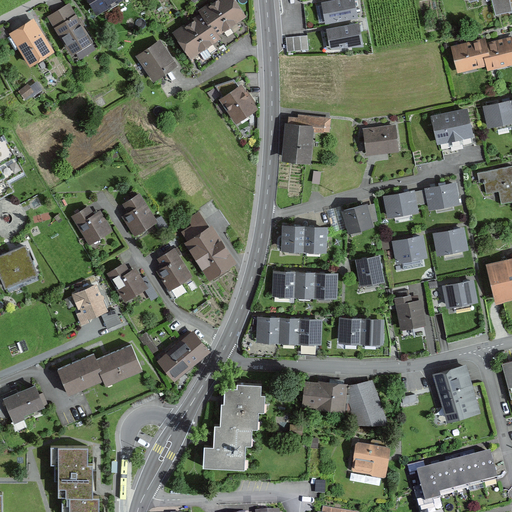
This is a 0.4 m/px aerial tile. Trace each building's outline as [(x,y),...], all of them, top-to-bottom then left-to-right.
[(87,0),(95,13),(118,0),(87,0)] [(212,0),(208,3),(225,29),(241,18),(228,0),(212,0)] [(348,0),(346,0),(318,5),(322,25),(352,20),(348,0)] [(465,0),(466,1),(468,0),(489,0),(493,14),(508,11),(505,0),(465,0)] [(69,3),(49,16),(71,50),(91,38),(69,3)] [(208,3),(191,15),(193,18),(202,31),(205,28),(212,38),(225,29),(208,3)] [(33,17),(11,31),(30,61),(52,46),(33,17)] [(183,25),(200,52),(214,42),(212,38),(205,28),(202,31),(193,18),(183,25)] [(168,35),(186,61),(200,52),(183,25),(168,35)] [(354,27),(323,33),(327,53),(357,47),(354,27)] [(297,51),(305,51),(304,36),(297,36),(297,51)] [(282,52),(290,51),(289,37),(282,37),(282,52)] [(511,44),(511,39),(484,45),(487,58),(481,59),(482,66),(483,70),(511,63),(511,44)] [(483,40),(449,48),(454,72),(482,66),(481,59),(487,58),(484,45),(483,40)] [(155,43),(132,58),(150,83),(172,68),(155,43)] [(27,99),(43,87),(37,78),(21,91),(27,99)] [(237,88),(217,102),(233,126),(254,112),(237,88)] [(507,102),(481,107),(486,129),(511,123),(507,102)] [(462,110),(429,117),(434,144),(468,137),(462,110)] [(294,128),(283,127),(280,163),(305,166),(308,134),(324,136),(325,120),(295,117),(294,128)] [(390,127),(360,131),(363,157),(393,154),(390,127)] [(0,151),(0,196),(9,191),(4,182),(19,174),(5,148),(0,151)] [(511,202),(511,184),(511,180),(508,166),(471,173),(474,184),(482,182),(484,192),(496,190),(499,205),(511,202)] [(450,184),(421,189),(425,211),(454,205),(450,184)] [(409,192),(380,197),(384,218),(413,213),(409,192)] [(136,197),(120,206),(126,215),(122,218),(132,236),(152,225),(136,197)] [(361,205),(341,210),(347,233),(367,228),(361,205)] [(84,208),(69,217),(86,244),(107,231),(96,213),(90,217),(84,208)] [(300,229),(280,229),(279,253),(299,254),(300,229)] [(322,230),(300,229),(299,254),(321,254),(322,230)] [(459,229),(430,234),(434,256),(463,251),(459,229)] [(206,230),(182,245),(205,282),(230,267),(206,230)] [(418,236),(389,242),(393,263),(422,258),(418,236)] [(159,259),(156,261),(161,270),(157,273),(168,291),(188,279),(166,244),(155,251),(159,259)] [(6,256),(18,285),(33,279),(21,250),(6,256)] [(6,256),(0,258),(0,288),(1,292),(18,285),(6,256)] [(375,258),(352,262),(358,288),(380,283),(375,258)] [(511,260),(489,265),(498,302),(511,298),(511,260)] [(121,265),(106,274),(122,301),(144,288),(133,269),(126,273),(121,265)] [(291,274),(271,273),(270,298),(290,299),(291,274)] [(313,275),(291,274),(290,299),(312,300),(313,275)] [(333,276),(313,275),(312,300),(333,301),(333,276)] [(474,281),(444,287),(449,309),(478,303),(474,281)] [(97,316),(103,314),(91,286),(67,297),(79,324),(97,316)] [(413,295),(396,299),(403,330),(427,325),(422,300),(414,302),(413,295)] [(115,321),(110,311),(103,314),(97,316),(102,327),(115,321)] [(279,319),(259,319),(258,343),(279,344),(279,319)] [(301,320),(279,319),(279,344),(301,344),(301,320)] [(362,320),(341,319),(340,342),(362,343),(362,320)] [(321,320),(301,320),(301,344),(321,345),(321,320)] [(385,320),(362,320),(362,343),(384,344),(385,320)] [(156,359),(176,383),(210,354),(190,331),(156,359)] [(110,383),(136,371),(124,346),(98,358),(107,377),(110,383)] [(72,394),(107,377),(98,358),(91,362),(89,357),(61,371),(72,394)] [(511,363),(503,366),(509,388),(511,387),(511,363)] [(466,365),(436,374),(451,421),(480,412),(466,365)] [(372,380),(347,387),(360,426),(384,419),(372,380)] [(347,387),(308,382),(305,404),(345,409),(347,387)] [(228,405),(226,405),(225,425),(255,426),(259,427),(260,410),(265,410),(266,396),(262,396),(262,386),(242,385),(242,389),(229,388),(228,405)] [(4,396),(0,398),(0,420),(0,421),(13,415),(16,421),(46,407),(37,387),(6,401),(4,396)] [(255,426),(225,425),(219,424),(218,447),(209,447),(208,465),(247,467),(248,443),(254,443),(255,426)] [(360,441),(354,468),(385,475),(391,448),(360,441)] [(90,447),(55,447),(55,462),(64,462),(64,495),(74,495),(96,495),(96,463),(90,463),(90,447)] [(486,486),(500,483),(493,454),(478,457),(486,486)] [(472,490),(486,486),(478,457),(464,461),(472,490)] [(423,461),(409,464),(410,471),(425,467),(423,461)] [(458,493),(472,490),(464,461),(450,464),(458,493)] [(443,497),(458,493),(450,464),(436,468),(443,497)] [(429,501),(443,497),(436,468),(422,472),(429,501)] [(96,495),(74,495),(74,511),(101,511),(102,495),(96,495)]
